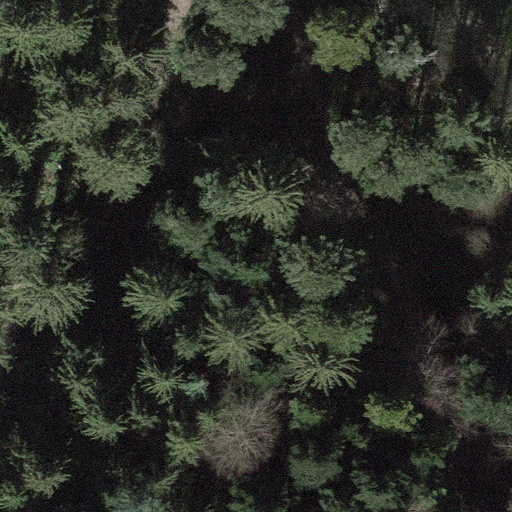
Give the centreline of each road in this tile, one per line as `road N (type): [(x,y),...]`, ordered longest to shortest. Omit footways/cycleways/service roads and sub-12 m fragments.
road 1 (track): [(302,0),(511,397)]
road 2 (track): [(0,364),(44,325),(80,275),(177,0)]
